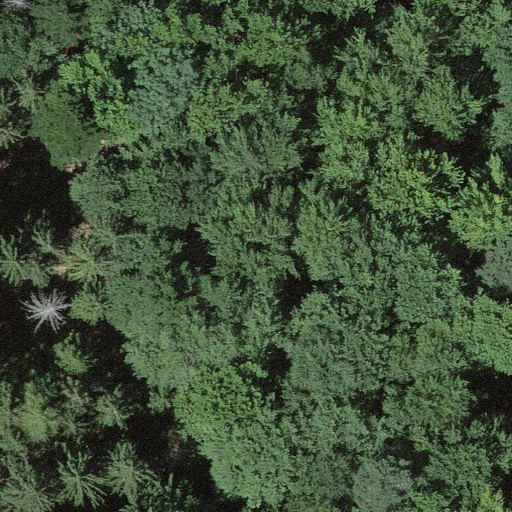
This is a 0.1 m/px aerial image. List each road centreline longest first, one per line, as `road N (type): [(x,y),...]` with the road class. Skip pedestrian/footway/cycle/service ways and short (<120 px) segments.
road 1 (track): [(452,0),(0,213)]
road 2 (track): [(128,511),(511,418)]
